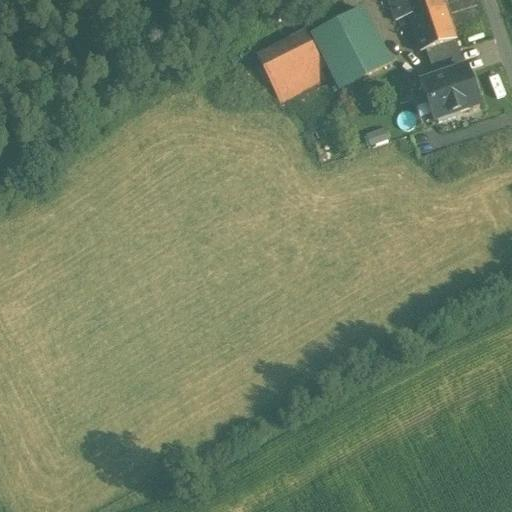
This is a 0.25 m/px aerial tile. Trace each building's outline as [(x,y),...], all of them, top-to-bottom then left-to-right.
[(441,0),(387,0),(395,22),(408,18),(420,54),(429,50),(438,79),(465,70),(455,42),(441,0)] [(362,11),(311,37),(333,79),(339,92),(390,65),(362,11)] [(257,58),(264,70),(311,46),(305,34),(257,58)] [(264,70),(273,89),(304,73),(321,64),(311,46),(264,70)] [(438,79),(421,85),(435,123),(478,108),(465,70),(438,79)] [(304,73),(273,89),(278,100),(310,84),(304,73)]
